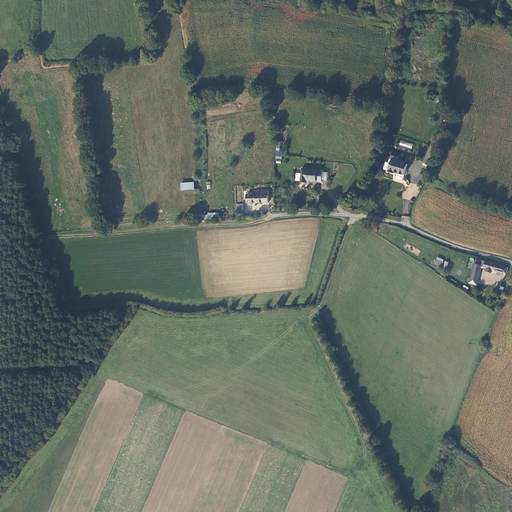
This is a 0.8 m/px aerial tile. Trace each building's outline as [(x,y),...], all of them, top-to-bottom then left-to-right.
[(400,140),(399,145),(411,149),(413,144),(400,140)] [(393,159),(389,170),(404,175),(408,164),(393,159)] [(323,171),(303,169),(301,182),(307,183),(307,180),(322,182),(323,171)] [(269,202),(269,190),(259,190),(259,191),(255,191),(256,194),(248,194),(248,203),(269,202)] [(487,269),(486,272),(493,273),(493,270),(498,271),(497,274),(498,274),(502,275),(503,273),(507,274),(509,267),(484,261),(482,266),(485,267),(485,268),(487,269)]
